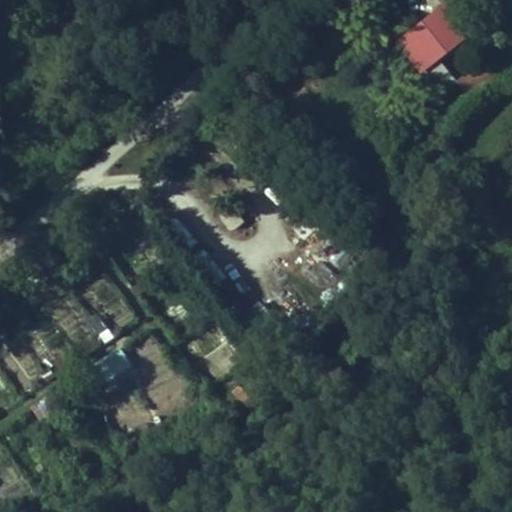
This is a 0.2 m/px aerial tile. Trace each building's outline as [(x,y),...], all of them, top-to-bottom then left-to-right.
[(470,32),(448,3),(401,42),(443,93),(455,83),(436,60),(470,32)] [(464,98),(506,72),(496,55),(454,81),(464,98)] [(232,206),(223,214),(232,225),(242,217),(232,206)] [(259,302),(241,316),(249,326),(267,312),(259,302)] [(121,348),(83,371),(96,392),(134,368),(121,348)] [(242,383),(227,394),(241,413),(256,402),(242,383)]
